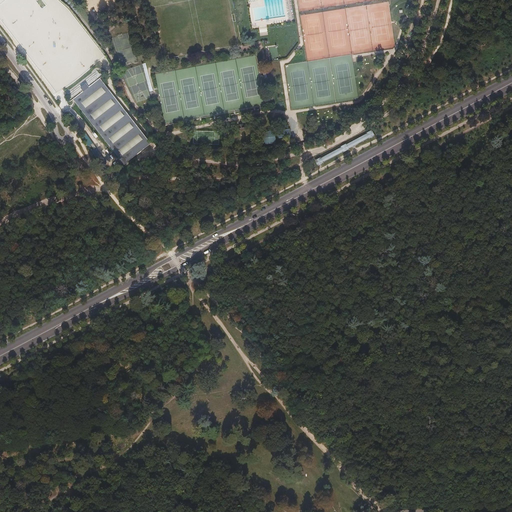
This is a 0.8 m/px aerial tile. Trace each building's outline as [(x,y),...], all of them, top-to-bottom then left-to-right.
[(73,99),(123,165),(133,157),(150,144),(107,88),(100,78),(73,99)] [(71,99),(78,95),(76,91),(73,93),(72,91),(68,93),(71,99)] [(320,158),(315,160),(318,166),(323,163),(343,152),(349,149),(348,149),(368,138),(369,139),(374,136),(372,130),(366,133),(366,134),(346,145),(346,144),(340,147),(340,148),(320,158)] [(275,144),(275,131),(263,131),(263,144),(275,144)] [(82,135),(88,146),(92,143),(85,133),(82,135)] [(91,149),(97,159),(101,157),(94,146),(91,149)]
